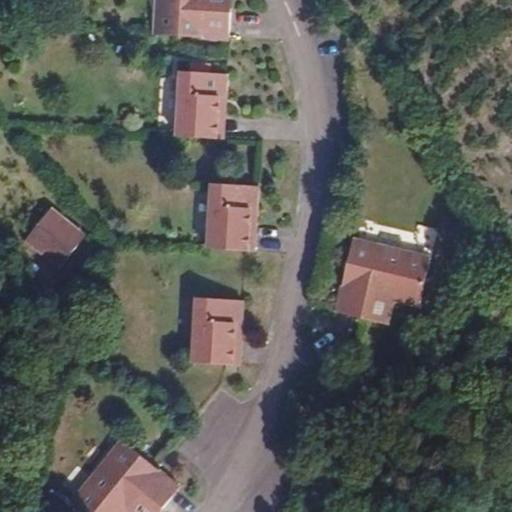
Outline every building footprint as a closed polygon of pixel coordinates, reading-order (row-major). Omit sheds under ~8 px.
[(156,0),(154,35),(227,39),(229,9),(203,7),(203,0),(156,0)] [(229,0),(203,0),(203,7),(229,9),(229,0)] [(227,75),(181,72),(177,137),(217,139),(219,98),(225,98),(227,75)] [(225,98),(219,98),(217,139),(222,140),(225,98)] [(258,187),(212,184),(208,249),(248,251),(250,210),(256,211),(258,187)] [(84,237),(50,209),(26,240),(61,267),(84,237)] [(256,211),(250,210),(248,251),(253,252),(256,211)] [(431,254),(353,237),(338,308),(368,314),(374,289),(395,294),(422,299),(431,254)] [(389,319),(395,294),(374,289),(368,314),(389,319)] [(243,301),(197,298),(193,363),(232,366),(235,325),(241,325),(243,301)] [(241,325),(235,325),(232,366),(238,366),(241,325)] [(179,487),(123,441),(72,503),(83,511),(125,511),(126,511),(139,495),(160,511),(179,487)] [(139,495),(126,511),(158,511),(160,511),(139,495)]
